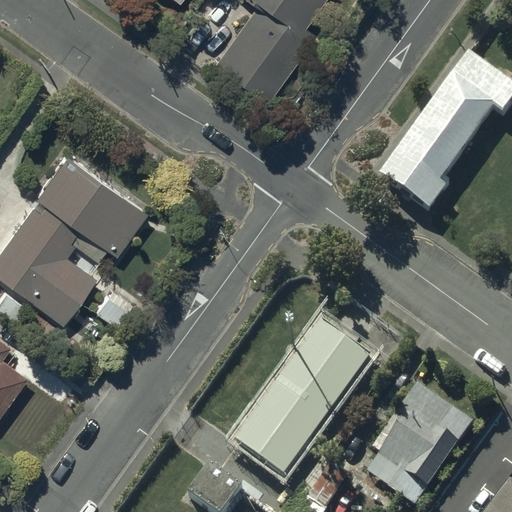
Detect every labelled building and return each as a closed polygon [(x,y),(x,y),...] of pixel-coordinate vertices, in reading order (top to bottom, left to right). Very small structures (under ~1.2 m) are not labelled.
[(245,0),(255,7),(212,65),(264,104),(313,39),(302,30),(324,0),(245,0)] [(511,90),(463,58),(379,185),(428,221),(444,198),(438,194),(493,118),(501,123),(511,106),(511,90)] [(37,204),(0,251),(0,284),(7,290),(0,299),(0,315),(14,326),(28,308),(58,331),(95,283),(64,259),(72,249),(94,266),(104,253),(112,260),(145,217),(66,156),(32,201),(37,204)] [(112,290),(94,314),(115,330),(133,305),(112,290)] [(321,317),(237,438),(285,473),(369,352),(356,343),(360,337),(340,323),(337,328),(321,317)] [(0,416),(26,379),(0,362),(9,349),(0,343),(0,416)] [(402,425),(366,477),(387,492),(385,494),(411,511),(416,511),(475,428),(419,390),(397,422),(402,425)] [(210,464),(188,495),(211,511),(225,511),(243,489),(210,464)] [(511,511),(511,490),(508,487),(489,511),(511,511)]
